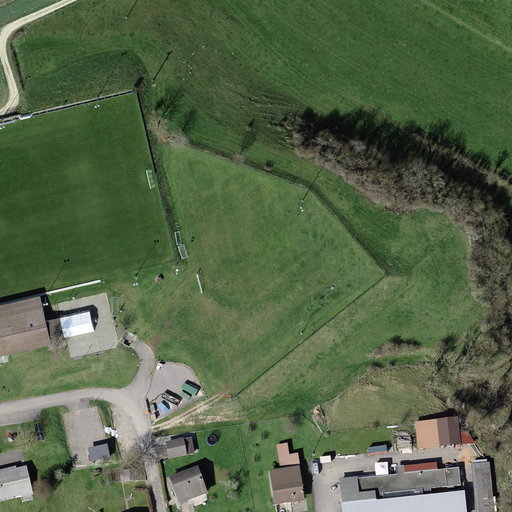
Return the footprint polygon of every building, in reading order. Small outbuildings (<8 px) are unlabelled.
[(0,356),(48,345),(40,308),(0,317),(0,356)] [(465,419),(419,424),(421,451),(468,446),(465,419)] [(186,442),(164,446),(166,460),(188,457),(186,442)] [(295,458),(278,460),(280,472),(297,470),(295,458)] [(501,511),(497,465),(479,466),(483,511),(501,511)] [(197,467),(170,477),(179,502),(206,492),(197,467)] [(25,468),(0,474),(0,499),(22,495),(23,500),(31,498),(25,468)] [(343,484),(345,511),(470,511),(466,470),(408,477),(407,469),(399,469),(400,477),(343,484)] [(297,481),(270,484),(273,504),(300,501),(297,481)]
